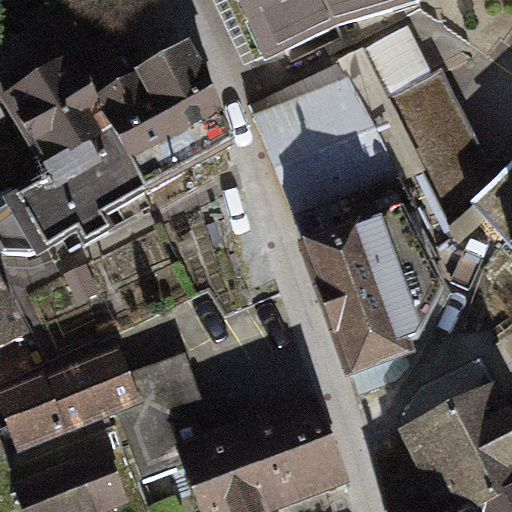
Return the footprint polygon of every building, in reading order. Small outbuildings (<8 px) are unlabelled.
[(511,0),(231,0),(263,73),(338,37),(458,0),(511,0)] [(365,52),(248,106),(294,224),(360,402),(389,390),(393,376),(421,366),(417,357),(425,354),(452,298),(412,220),(419,216),(402,184),(427,174),(365,52)] [(486,200),(511,227),(511,126),(475,56),(428,79),(486,200)] [(95,82),(17,120),(78,244),(241,165),(199,80),(114,121),(95,82)] [(1,290),(0,290),(0,374),(36,356),(1,290)] [(122,361),(8,406),(30,462),(144,417),(122,361)] [(423,396),(397,428),(435,511),(485,511),(511,499),(511,416),(511,413),(486,370),(423,396)] [(316,405),(182,453),(202,511),(265,511),(345,483),(316,405)] [(109,457),(17,491),(25,511),(114,511),(128,507),(109,457)] [(511,511),(511,499),(485,511),(511,511)]
